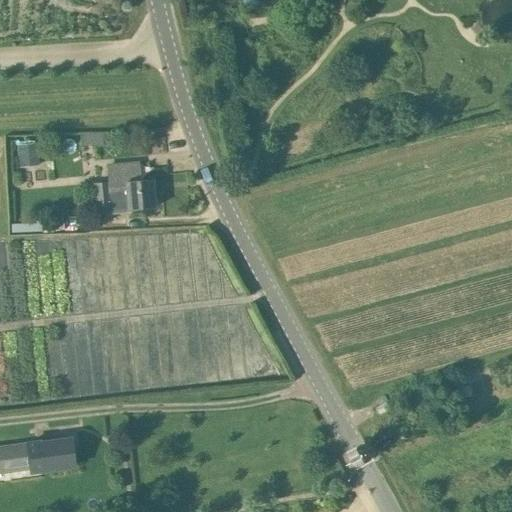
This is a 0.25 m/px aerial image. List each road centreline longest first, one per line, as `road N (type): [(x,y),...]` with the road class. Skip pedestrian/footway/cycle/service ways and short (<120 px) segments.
road 1 (tertiary): [(388,511),(260,280),(194,136),(158,0)]
road 2 (unknown): [(0,330),(271,299)]
